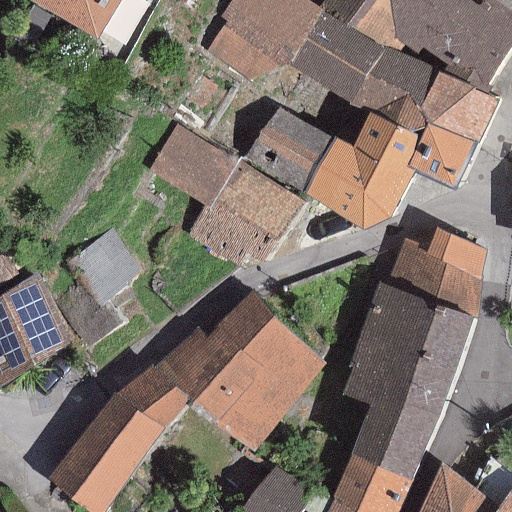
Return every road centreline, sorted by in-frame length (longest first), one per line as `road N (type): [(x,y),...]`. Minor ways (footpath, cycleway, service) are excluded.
road 1 (residential): [(0,409),(39,414),(82,404),(251,284),(497,201)]
road 2 (residential): [(497,201),(505,264),(490,323),(407,511)]
